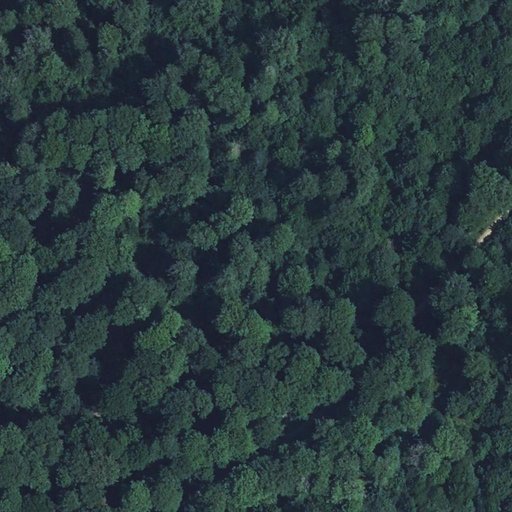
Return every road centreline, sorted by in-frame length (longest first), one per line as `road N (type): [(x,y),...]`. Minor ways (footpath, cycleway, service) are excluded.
road 1 (track): [(325,398),(511,203)]
road 2 (track): [(177,511),(325,398)]
